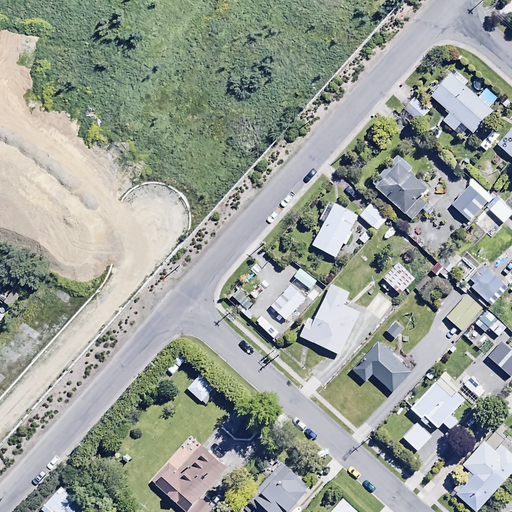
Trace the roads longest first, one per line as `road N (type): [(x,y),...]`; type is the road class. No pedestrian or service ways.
road 1 (residential): [(453,0),(181,299)]
road 2 (residential): [(181,299),(421,511)]
road 3 (residential): [(181,299),(0,499)]
